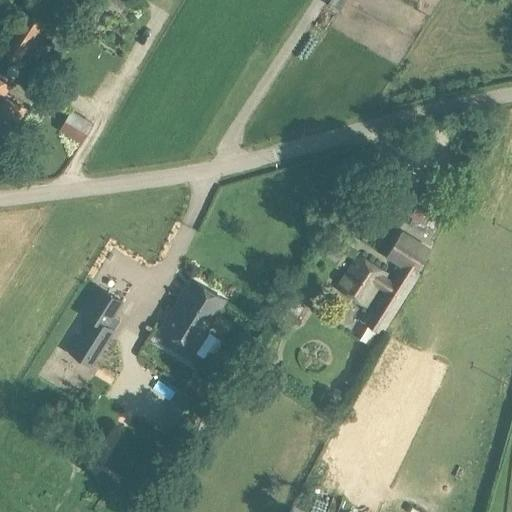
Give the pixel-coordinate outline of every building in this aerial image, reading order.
[(110,0),(122,8),(127,0),(110,0)] [(58,17),(54,14),(49,22),(53,24),(58,17)] [(31,43),(16,34),(4,54),(18,63),(31,43)] [(69,43),(56,35),(49,45),(63,53),(69,43)] [(36,97),(47,79),(33,71),(21,88),(36,97)] [(10,86),(0,79),(0,137),(5,140),(24,109),(3,96),(10,86)] [(71,111),(63,125),(84,138),(93,123),(71,111)] [(422,193),(412,214),(433,225),(444,204),(422,193)] [(367,325),(381,334),(419,277),(416,275),(431,252),(404,235),(388,258),(404,268),(393,285),(385,280),(388,276),(358,256),(337,287),(368,307),(381,287),(389,292),(367,325)] [(195,348),(225,300),(198,284),(189,299),(183,296),(163,328),(195,348)] [(108,326),(123,302),(100,288),(84,314),(91,319),(70,352),(92,366),(115,330),(108,326)] [(178,443),(182,423),(167,420),(163,440),(178,443)]
